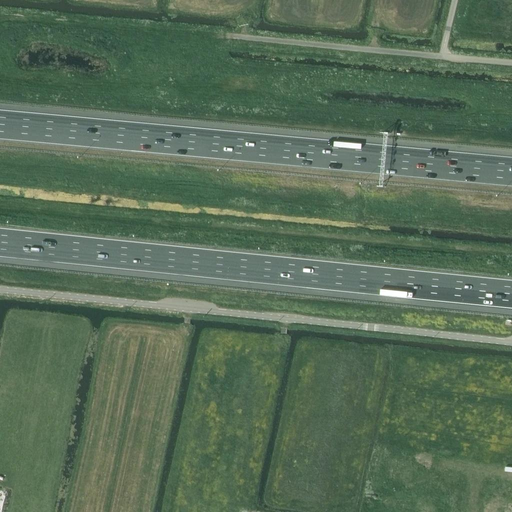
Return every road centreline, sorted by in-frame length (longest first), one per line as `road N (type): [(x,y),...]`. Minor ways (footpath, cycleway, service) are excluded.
road 1 (motorway): [(0,242),(511,294)]
road 2 (unclassified): [(511,343),(0,291)]
road 3 (motorway): [(511,172),(0,126)]
